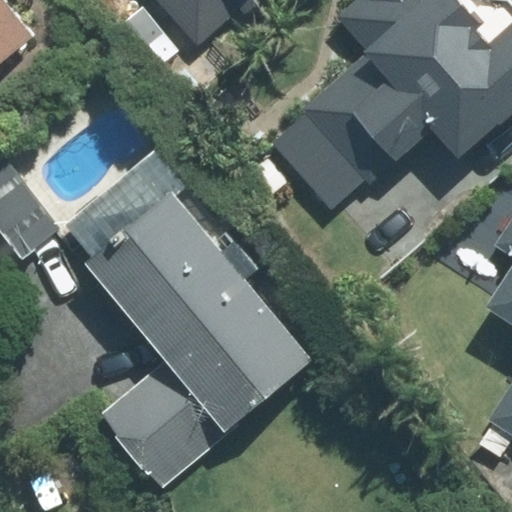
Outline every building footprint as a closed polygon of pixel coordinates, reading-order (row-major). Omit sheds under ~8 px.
[(0,0),(0,63),(43,29),(18,0),(0,0)] [(164,0),(203,44),(248,5),(255,13),(269,0),(164,0)] [(478,159),(511,128),(511,17),(496,0),(365,0),(345,19),(376,53),(310,111),(376,188),(410,157),(413,162),(451,129),(478,159)] [(268,270),(169,150),(80,222),(109,258),(102,263),(178,354),(108,412),(171,489),(326,360),(258,279),(268,270)] [(300,178),(281,152),(254,174),(274,199),(300,178)] [(511,206),(492,236),(511,249),(511,278),(497,301),(511,310),(511,206)] [(24,257),(4,230),(0,232),(0,273),(1,274),(24,257)] [(511,428),(511,388),(494,416),(511,428)] [(511,446),(511,435),(496,424),(483,441),(505,457),(511,446)]
